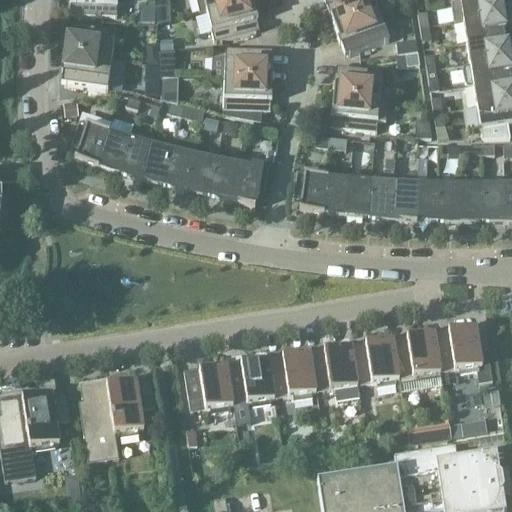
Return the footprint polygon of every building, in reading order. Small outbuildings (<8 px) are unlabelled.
[(116,0),(69,0),(70,1),(73,1),(72,19),(116,21),(116,0)] [(201,0),(205,16),(251,5),(249,0),(201,0)] [(328,19),(333,32),(377,16),(371,0),(328,0),(325,1),(331,18),(328,19)] [(496,6),(495,0),(485,0),(459,4),(462,26),(502,19),(500,5),(496,6)] [(254,17),(251,5),(205,16),(213,46),(255,36),(251,18),(254,17)] [(377,16),(333,32),(337,44),(340,43),(347,60),(388,45),(377,16)] [(416,18),(419,33),(428,31),(426,17),(416,18)] [(466,47),(502,41),(501,34),(504,34),(502,19),(462,26),(466,47)] [(64,58),(111,65),(115,34),(72,28),(69,46),(66,45),(64,58)] [(428,31),(419,33),(421,47),(430,45),(428,31)] [(503,48),(502,41),(466,47),(469,68),(509,62),(507,48),(503,48)] [(396,59),(416,57),(414,44),(394,47),(396,59)] [(223,84),(270,85),(270,72),(267,72),(268,54),(224,53),(223,84)] [(162,57),(162,81),(169,81),(170,57),(162,57)] [(106,95),(111,65),(64,58),(62,71),(66,72),(63,90),(106,95)] [(406,72),(418,70),(416,58),(404,60),(406,72)] [(143,60),(144,70),(155,70),(154,59),(143,60)] [(425,75),(435,74),(432,59),(423,61),(425,75)] [(405,72),(404,60),(395,61),(397,73),(405,72)] [(511,76),(509,62),(469,68),(469,69),(463,70),(463,73),(462,76),(462,79),(463,82),(464,85),(465,88),(467,90),(472,90),(509,84),(508,77),(511,76)] [(333,88),(332,101),(378,106),(378,105),(381,75),(338,70),(336,88),(333,88)] [(158,72),(146,72),(146,86),(158,86),(158,72)] [(438,95),(435,74),(425,75),(429,97),(438,95)] [(223,84),(222,115),(260,116),(266,116),(266,98),(270,98),(270,85),(223,84)] [(476,111),(511,105),(511,90),(510,91),(509,84),(472,90),(476,111)] [(386,106),(378,105),(378,106),(332,101),(331,114),(334,115),(332,133),(375,137),(377,125),(384,126),(386,106)] [(137,115),(139,105),(127,102),(124,111),(137,115)] [(432,118),(441,116),(439,102),(430,103),(432,118)] [(511,105),(476,111),(479,133),(511,127),(511,105)] [(76,118),(75,106),(63,107),(65,119),(76,118)] [(181,122),(183,110),(169,107),(166,118),(181,122)] [(150,108),(147,119),(155,122),(158,111),(150,108)] [(204,115),(183,110),(181,122),(201,127),(202,121),(204,115)] [(260,116),(222,115),(222,120),(260,127),(260,116)] [(444,131),(441,116),(432,118),(434,132),(444,131)] [(201,127),(200,133),(215,136),(217,124),(202,121),(201,127)] [(223,126),(221,137),(234,140),(236,129),(223,126)] [(414,143),(417,143),(430,143),(427,126),(414,126),(414,143)] [(74,165),(97,172),(108,136),(78,127),(71,149),(78,151),(74,165)] [(97,172),(119,178),(129,142),(108,136),(97,172)] [(329,154),(330,143),(315,141),(314,152),(329,154)] [(129,142),(119,178),(140,184),(150,148),(129,142)] [(345,144),(330,143),(329,154),(344,155),(345,144)] [(172,154),(150,148),(140,184),(163,190),(172,154)] [(511,149),(502,150),(502,164),(511,163),(511,149)] [(467,150),(459,150),(459,160),(467,160),(467,150)] [(493,150),(480,150),(480,160),(493,160),(493,150)] [(445,152),(445,164),(456,164),(457,152),(445,152)] [(193,159),(172,154),(163,190),(185,195),(193,159)] [(273,167),(274,156),(266,155),(265,166),(273,167)] [(193,159),(185,195),(207,200),(215,164),(193,159)] [(384,163),(383,173),(392,174),(393,164),(384,163)] [(416,163),(416,183),(425,184),(425,163),(416,163)] [(236,168),(215,164),(207,200),(229,205),(236,168)] [(267,174),(236,168),(229,205),(254,212),(254,211),(252,211),(255,195),(263,197),(267,174)] [(382,186),(370,185),(367,223),(390,225),(392,187),(393,175),(383,174),(382,186)] [(299,216),(322,219),(326,181),(295,177),(292,201),(300,202),(299,216)] [(326,181),(322,219),(345,221),(348,183),(326,181)] [(370,185),(348,183),(345,221),(367,223),(370,185)] [(413,227),(413,226),(414,188),(392,187),(390,225),(415,229),(415,227),(413,227)] [(436,189),(414,188),(413,226),(436,226),(436,189)] [(503,188),(481,189),(481,226),(504,226),(503,188)] [(511,188),(503,188),(504,226),(511,226),(511,188)] [(436,226),(458,227),(459,189),(436,189),(436,226)] [(459,189),(458,227),(481,226),(481,189),(459,189)] [(476,376),(478,388),(491,386),(489,370),(486,354),(478,355),(474,331),(432,338),(439,378),(459,374),(459,378),(476,376)] [(391,344),(397,384),(417,381),(418,385),(435,382),(434,378),(439,378),(432,338),(391,344)] [(391,344),(349,351),(356,391),(376,388),(376,391),(393,389),(393,385),(397,384),(391,344)] [(308,358),(314,397),(334,394),(335,398),(352,395),(351,391),(356,391),(349,351),(308,358)] [(308,358),(266,364),(273,404),(293,401),(293,405),(310,402),(310,398),(314,397),(308,358)] [(225,371),(231,410),(251,407),(252,411),(269,409),(268,405),(273,404),(266,364),(225,371)] [(227,411),(231,410),(225,371),(183,377),(189,417),(204,414),(204,415),(210,414),(210,418),(227,415),(227,411)] [(139,415),(153,412),(149,385),(135,387),(135,385),(106,389),(106,385),(79,389),(81,407),(77,407),(87,468),(118,463),(114,438),(119,438),(120,442),(137,439),(136,435),(142,434),(139,415)] [(484,411),(499,409),(497,396),(482,398),(484,411)] [(55,428),(69,426),(65,398),(51,400),(50,398),(22,402),(21,398),(0,401),(0,463),(4,487),(35,482),(30,452),(35,451),(35,455),(52,452),(52,448),(58,447),(55,428)] [(473,425),(461,427),(462,439),(474,437),(473,425)] [(447,427),(435,428),(437,444),(449,442),(447,427)] [(193,435),(184,436),(187,452),(195,450),(193,435)] [(345,439),(348,452),(362,448),(359,436),(345,439)] [(395,472),(316,485),(320,511),(503,511),(501,496),(503,494),(500,479),(498,478),(495,456),(475,460),(456,463),(454,451),(393,460),(395,472)]
